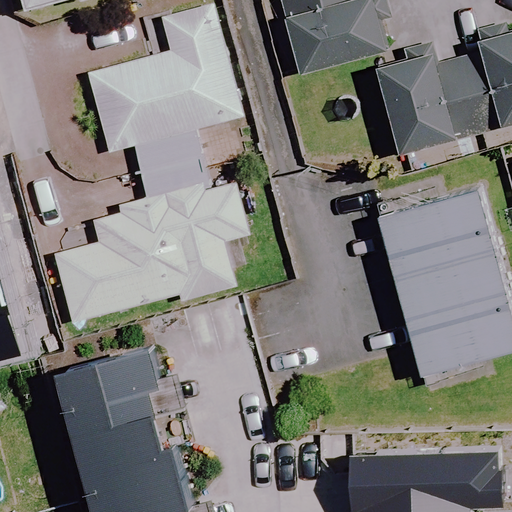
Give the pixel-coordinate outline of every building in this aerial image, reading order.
[(76,0),(23,0),(26,12),(76,0)] [(371,0),(275,0),(298,75),(386,49),(371,0)] [(205,31),(199,7),(162,17),(171,53),(91,74),(112,154),(134,148),(149,203),(95,218),(101,242),(53,255),(72,324),(180,295),(182,301),(236,287),(224,242),(250,235),(236,182),(211,189),(196,130),(244,118),(220,27),(205,31)] [(511,125),(511,28),(471,40),(432,50),(376,66),(401,156),(511,125)] [(511,352),(511,309),(479,182),(379,208),(422,375),(511,352)] [(225,511),(211,459),(103,488),(109,511),(225,511)]
